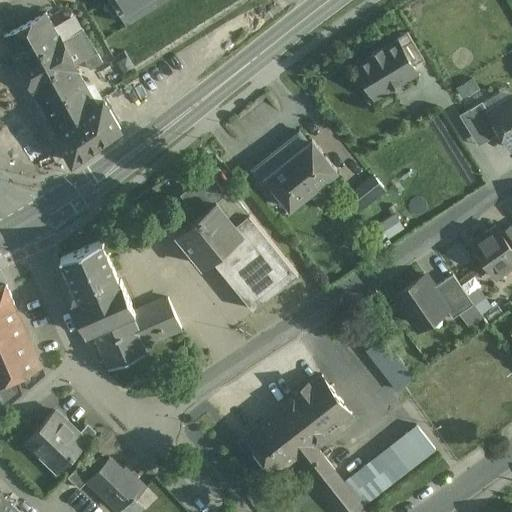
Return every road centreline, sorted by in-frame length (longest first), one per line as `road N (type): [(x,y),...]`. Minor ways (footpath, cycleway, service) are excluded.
road 1 (residential): [(511,185),(135,432)]
road 2 (primary): [(333,0),(16,233)]
road 3 (residential): [(16,233),(74,366)]
